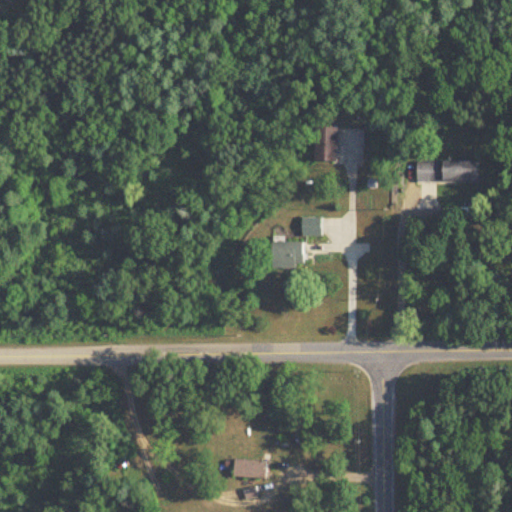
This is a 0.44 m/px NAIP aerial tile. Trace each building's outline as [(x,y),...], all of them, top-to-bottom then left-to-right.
[(342,163),(342,128),(321,128),(321,163),(342,163)] [(487,162),(421,162),(421,183),(487,183),(487,162)] [(325,237),(325,218),(304,218),(304,237),(325,237)] [(307,243),(276,243),(276,268),(307,268),(307,243)] [(237,478),(263,479),(264,461),(238,460),(237,478)]
